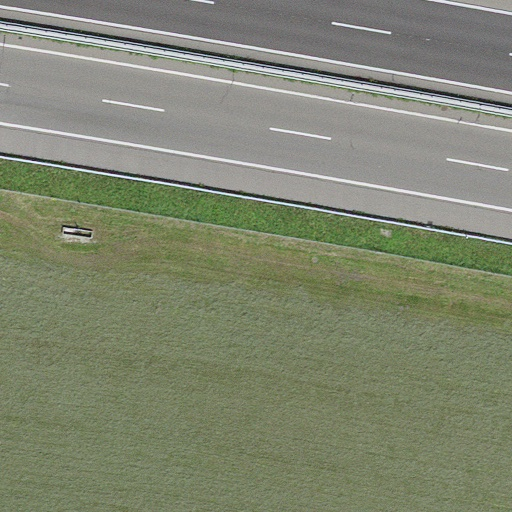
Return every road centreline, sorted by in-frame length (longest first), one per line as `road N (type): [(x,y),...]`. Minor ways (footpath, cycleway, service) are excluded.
road 1 (motorway): [(0,87),(511,174)]
road 2 (motorway): [(511,55),(196,0)]
